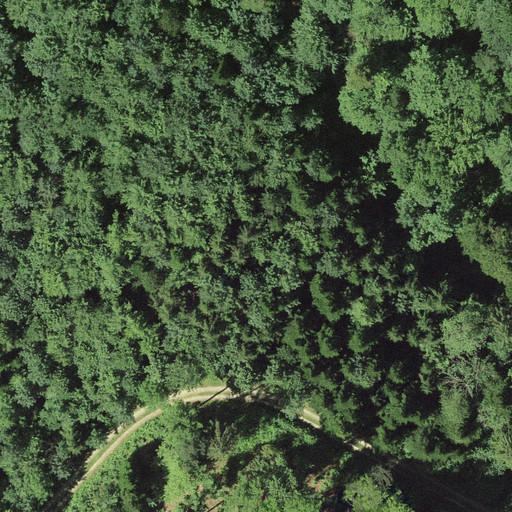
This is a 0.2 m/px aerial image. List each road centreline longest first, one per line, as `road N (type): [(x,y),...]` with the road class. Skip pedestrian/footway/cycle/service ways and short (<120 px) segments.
road 1 (track): [(47,511),(155,404),(208,390),(257,395),(303,414),(476,511)]
road 2 (track): [(262,0),(453,227),(511,275)]
